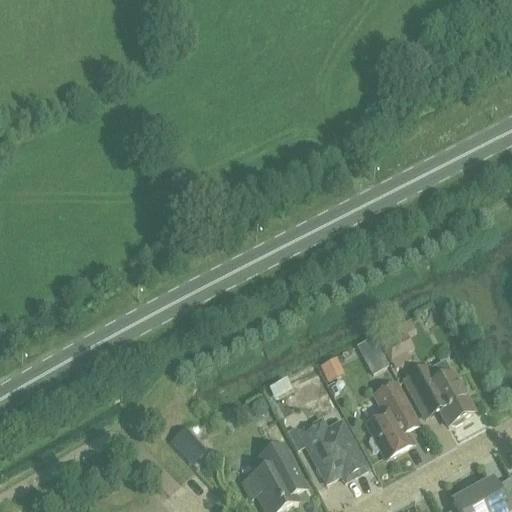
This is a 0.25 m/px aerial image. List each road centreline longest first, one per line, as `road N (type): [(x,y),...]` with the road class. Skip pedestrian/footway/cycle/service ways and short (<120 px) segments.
road 1 (primary): [(505,138),(0,406)]
road 2 (residential): [(359,511),(511,425)]
